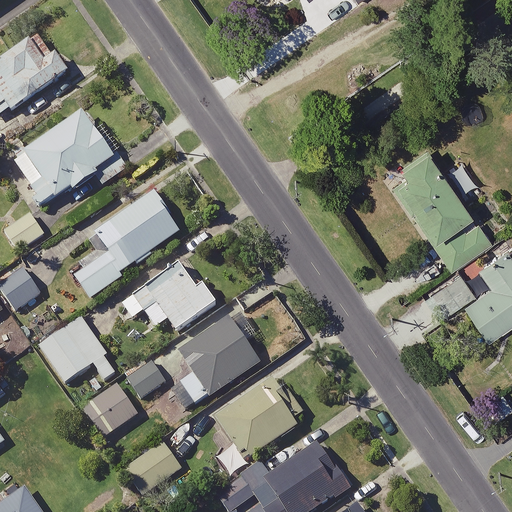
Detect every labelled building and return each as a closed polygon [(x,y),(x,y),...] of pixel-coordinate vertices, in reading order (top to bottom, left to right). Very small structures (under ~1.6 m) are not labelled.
[(0,118),(9,112),(11,115),(68,75),(42,37),(0,65),(0,118)] [(125,171),(86,113),(15,162),(45,207),(72,188),(76,194),(98,179),(103,186),(125,171)] [(491,242),(428,148),(403,165),(409,174),(398,181),(454,266),(491,242)] [(121,277),(137,266),(139,269),(155,258),(153,255),(183,234),(156,194),(97,236),(111,257),(77,281),(92,302),(123,280),(121,277)] [(12,243),(20,254),(45,236),(31,215),(0,237),(0,245),(3,250),(12,243)] [(511,322),(511,253),(509,249),(481,268),(493,286),(466,305),(489,338),(511,322)] [(199,289),(182,265),(124,307),(134,321),(149,311),(161,327),(169,321),(178,334),(217,306),(203,286),(199,289)] [(41,296),(25,273),(1,289),(17,312),(41,296)] [(117,374),(82,320),(41,346),(66,385),(95,367),(104,382),(117,374)] [(260,366),(231,322),(181,354),(195,376),(170,392),(185,414),(260,366)] [(165,384),(152,365),(130,381),(143,400),(165,384)] [(301,416),(278,380),(217,420),(245,464),(298,429),(293,421),(301,416)] [(139,416),(118,386),(84,410),(105,440),(139,416)] [(511,411),(511,406),(505,394),(492,400),(501,418),(511,411)] [(183,469),(162,442),(125,469),(145,497),(183,469)] [(314,511),(348,490),(320,446),(273,477),(266,466),(219,496),(229,511),(233,511),(256,497),(265,511),(314,511)] [(0,509),(0,511),(40,511),(27,491),(0,509)]
